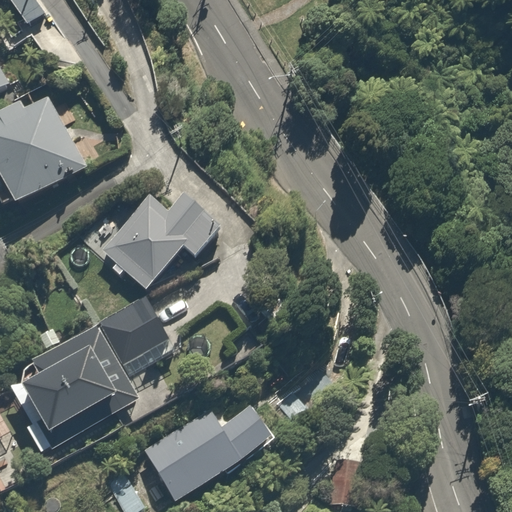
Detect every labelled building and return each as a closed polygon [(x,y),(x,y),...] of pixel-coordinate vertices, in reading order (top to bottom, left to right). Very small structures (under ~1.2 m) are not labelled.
[(0,116),(0,123),(1,126),(0,125),(0,204),(8,200),(11,205),(83,169),(49,101),(24,114),(20,107),(0,116)] [(142,199),(99,251),(113,263),(109,268),(117,275),(121,270),(147,292),(181,250),(205,270),(231,237),(183,197),(166,218),(142,199)] [(253,263),(232,283),(267,321),(288,301),(253,263)] [(95,323),(119,367),(166,342),(142,298),(95,323)] [(119,367),(95,323),(26,359),(36,378),(20,386),(38,419),(32,422),(47,452),(117,415),(102,386),(123,375),(119,367)] [(314,378),(298,390),(279,405),(300,431),(317,417),(335,403),(314,378)] [(216,413),(143,454),(172,505),(277,446),(257,411),(225,429),(216,413)] [(34,473),(0,414),(0,489),(1,492),(34,473)] [(143,511),(131,488),(113,497),(120,511),(143,511)]
